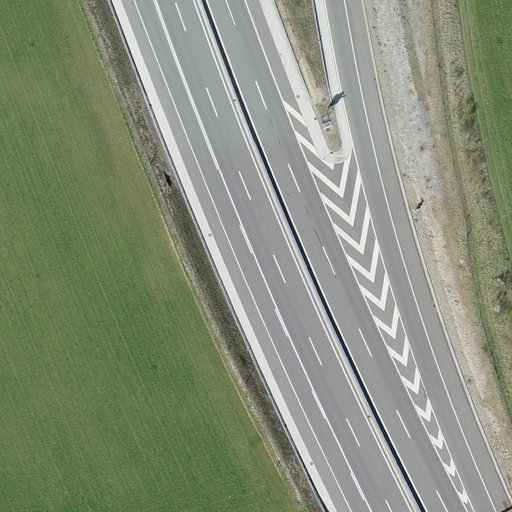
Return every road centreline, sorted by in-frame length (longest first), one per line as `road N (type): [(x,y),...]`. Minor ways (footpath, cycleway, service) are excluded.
road 1 (motorway): [(446,511),(290,172),(224,0)]
road 2 (motorway): [(484,511),(387,243),(333,0)]
road 3 (motorway): [(242,181),(391,511)]
road 4 (motorway): [(143,0),(191,128),(242,181)]
road 5 (motorway): [(174,0),(242,181)]
